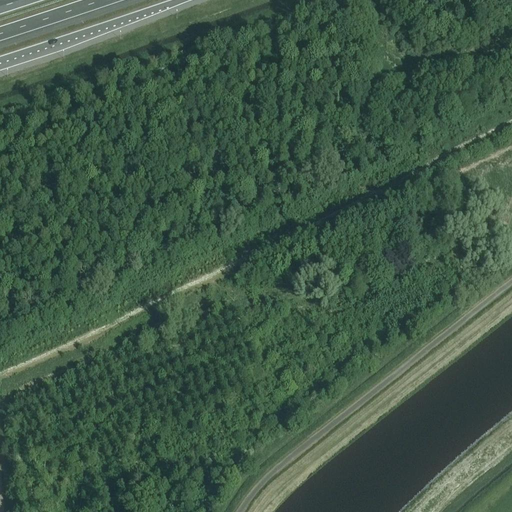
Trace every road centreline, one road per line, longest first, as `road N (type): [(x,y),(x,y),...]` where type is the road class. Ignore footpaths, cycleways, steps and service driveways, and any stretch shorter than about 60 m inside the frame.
road 1 (unclassified): [(239,511),(276,469),(511,282)]
road 2 (motorway): [(0,60),(181,0)]
